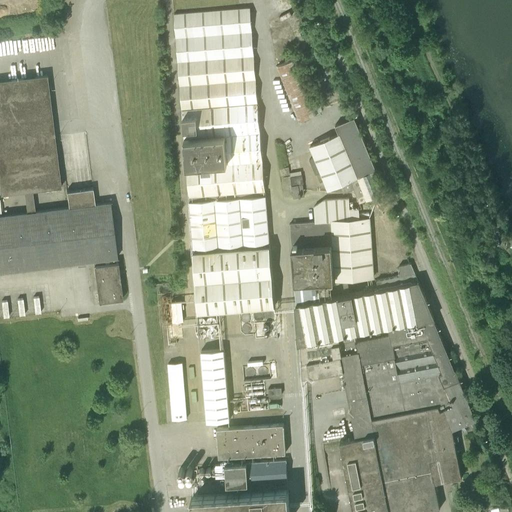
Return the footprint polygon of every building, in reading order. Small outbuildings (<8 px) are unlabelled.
[(267,242),(270,241),(254,61),(250,7),(174,13),(190,201),(189,201),(193,248),(196,248),(196,250),(193,251),(198,312),(275,305),(270,244),(267,245),(267,242)] [(298,121),(318,113),(297,58),(276,66),(298,121)] [(47,74),(0,79),(0,191),(0,194),(61,187),(47,74)] [(376,169),(375,169),(355,122),(345,126),(347,130),(310,145),(315,157),(309,159),(316,174),(317,173),(320,182),(324,180),(328,189),(340,184),(344,192),(354,188),(360,202),(386,191),(376,169)] [(288,167),(280,168),(281,175),(289,173),(288,167)] [(291,176),(294,196),(304,195),(303,183),(302,174),(291,176)] [(69,207),(0,215),(0,271),(93,260),(93,262),(98,301),(123,298),(118,259),(115,259),(115,257),(117,256),(110,202),(95,203),(93,187),(66,191),(69,207)] [(370,199),(372,203),(387,197),(385,193),(370,199)] [(455,369),(454,369),(433,318),(434,318),(418,280),(411,263),(399,265),(400,272),(398,272),(399,275),(377,279),(378,288),(338,295),(338,296),(333,297),(318,300),(316,281),(331,279),(334,279),(373,276),(368,218),(359,219),(358,208),(350,208),(349,197),(325,199),(314,206),(314,212),(315,221),(290,223),(302,378),(339,371),(340,377),(344,376),(347,389),(356,437),(340,440),(354,511),(418,511),(440,508),(435,482),(462,477),(452,428),(467,422),(467,423),(471,422),(473,425),(478,423),(476,418),(455,369)] [(173,321),(183,320),(181,301),(171,302),(173,321)] [(207,421),(230,419),(224,348),(201,350),(207,421)] [(173,419),(187,418),(183,362),(168,363),(173,419)] [(282,394),(281,387),(268,388),(269,395),(282,394)] [(219,456),(286,452),(284,423),(217,427),(219,456)] [(286,480),(288,480),(286,459),(220,463),(220,459),(215,460),(215,464),(216,477),(226,476),(227,483),(274,480),(274,484),(287,483),(286,480)] [(192,511),(289,511),(288,489),(191,496),(192,511)]
